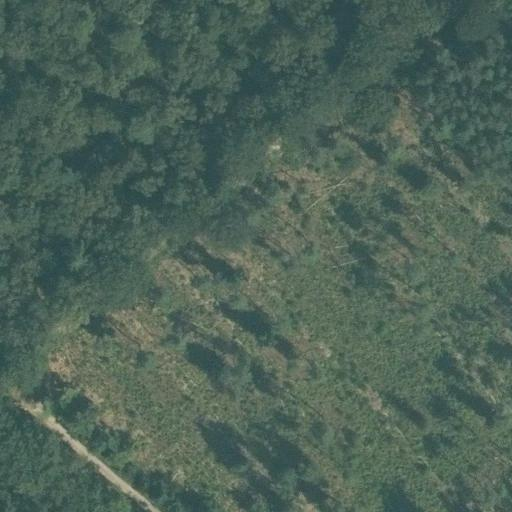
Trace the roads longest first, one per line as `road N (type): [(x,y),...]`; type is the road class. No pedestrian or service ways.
road 1 (track): [(393,48),(157,250)]
road 2 (track): [(20,369),(196,511)]
road 3 (track): [(157,250),(20,369)]
